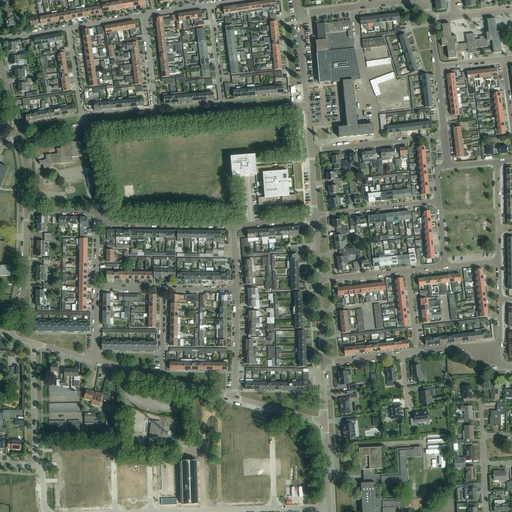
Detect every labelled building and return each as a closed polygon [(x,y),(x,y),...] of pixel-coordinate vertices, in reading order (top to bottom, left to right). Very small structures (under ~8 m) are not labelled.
[(104,0),(101,1),(102,7),(103,12),(109,11),(108,3),(107,0),(104,1),(104,0)] [(109,11),(115,10),(113,0),(107,0),(108,3),(109,11)] [(121,9),(120,1),(116,2),(116,0),(113,0),(115,10),(121,9)] [(273,0),(267,1),(268,10),(269,14),(271,14),(270,7),(274,7),(276,6),(276,5),(276,3),(274,3),(273,0)] [(444,0),(434,0),(436,10),(445,9),(444,0)] [(250,13),(248,4),(242,5),(244,15),(247,14),(248,22),(251,22),(250,18),(250,13)] [(197,21),(196,18),(196,12),(190,12),(191,20),(194,19),(195,25),(193,25),(193,28),(198,28),(197,24),(197,21)] [(184,13),(178,14),(178,16),(179,21),(182,21),(183,29),(186,29),(185,26),(185,21),(184,13)] [(156,24),(170,22),(175,21),(174,15),(171,16),(171,19),(163,20),(162,17),(155,18),(156,24)] [(14,17),(10,18),(5,19),(7,27),(16,25),(15,20),(14,17)] [(31,26),(41,24),(39,17),(29,19),(31,26)] [(451,24),(442,25),(444,38),(441,38),(442,46),(447,46),(449,59),(457,58),(456,52),(464,51),(463,48),(465,47),(466,49),(468,48),(469,53),(476,53),(476,45),(493,43),(494,53),(502,52),(501,40),(503,39),(502,31),(497,32),(496,19),(487,20),(489,32),(487,33),(487,36),(480,37),(480,40),(478,41),(478,39),(475,40),(474,34),(466,35),(467,43),(458,44),(457,36),(452,37),(451,24)] [(318,40),(315,41),(316,46),(316,52),(335,50),(354,49),(354,47),(353,43),(353,37),(353,36),(352,31),(351,20),(316,24),(318,39),(318,40)] [(158,42),(165,41),(165,38),(178,36),(178,33),(171,34),(167,35),(164,35),(157,36),(158,42)] [(54,35),(56,42),(63,41),(61,34),(54,35)] [(401,42),(407,40),(405,34),(399,36),(401,42)] [(49,43),(56,42),(54,35),(48,36),(49,43)] [(42,44),(49,43),(48,36),(41,37),(43,50),(42,44)] [(40,50),(43,50),(41,37),(30,39),(31,46),(39,45),(40,50)] [(363,49),(382,47),(387,46),(384,37),(362,40),(363,49)] [(400,49),(403,49),(409,46),(407,40),(401,42),(398,43),(400,49)] [(190,45),(190,49),(192,49),(207,47),(206,41),(198,42),(194,42),(194,44),(190,45)] [(11,57),(18,57),(18,53),(16,53),(16,48),(15,43),(7,43),(8,51),(8,54),(11,54),(11,57)] [(405,55),(411,53),(409,46),(403,49),(405,55)] [(335,50),(316,52),(317,58),(317,63),(318,75),(319,83),(323,83),(327,82),(330,82),(335,82),(342,81),(353,80),(360,79),(359,71),(356,60),(355,54),(354,50),(354,49),(335,50)] [(407,61),(413,59),(411,53),(405,55),(403,55),(405,61),(407,61)] [(23,56),(18,57),(11,57),(11,65),(14,64),(14,65),(15,65),(15,64),(23,64),(23,56)] [(186,68),(209,65),(208,59),(200,60),(201,65),(185,67),(186,68)] [(409,67),(415,65),(413,59),(407,61),(409,67)] [(191,73),(209,71),(209,65),(186,68),(186,71),(201,69),(202,71),(191,73)] [(415,65),(409,67),(411,73),(417,71),(415,65)] [(23,84),(30,83),(32,83),(32,79),(25,79),(25,70),(18,70),(15,70),(15,78),(18,78),(18,80),(23,80),(23,83),(23,84)] [(125,80),(141,79),(141,72),(133,73),(134,76),(125,77),(125,80)] [(357,126),(353,85),(353,80),(342,81),(346,125),(347,127),(338,127),(339,138),(373,135),(373,124),(357,126)] [(23,84),(23,83),(18,84),(19,92),(21,91),(21,92),(22,92),(22,91),(26,91),(25,87),(30,87),(30,83),(23,84)] [(69,83),(62,85),(63,91),(70,90),(69,83)] [(275,84),(276,87),(276,93),(283,93),(283,86),(283,83),(275,84)] [(269,94),(268,87),(265,88),(265,86),(261,86),(261,85),(262,95),(269,94)] [(240,90),(240,87),(236,87),(237,90),(233,91),(233,97),(241,97),(240,90)] [(163,101),(163,103),(164,103),(164,104),(171,103),(170,93),(163,94),(163,97),(163,101)] [(178,103),(178,96),(177,96),(177,93),(170,93),(171,103),(178,103)] [(130,107),(137,107),(136,97),(136,96),(129,97),(129,98),(130,107)] [(143,97),(136,97),(137,107),(144,106),(144,105),(145,105),(145,103),(144,103),(143,99),(143,97)] [(115,109),(123,108),(122,98),(118,98),(118,101),(115,102),(115,98),(114,98),(115,109)] [(130,107),(129,98),(127,98),(127,101),(122,101),(122,98),(123,108),(130,107)] [(40,119),(47,118),(44,101),(42,101),(41,102),(42,104),(41,105),(42,109),(39,110),(40,119)] [(55,117),(53,108),(53,107),(46,108),(44,101),(47,118),(55,117)] [(62,115),(60,109),(60,106),(53,108),(55,117),(62,115)] [(28,110),(24,111),(25,115),(26,119),(25,119),(25,121),(26,121),(26,122),(33,120),(32,114),(29,114),(28,110)] [(33,120),(40,119),(39,110),(32,111),(32,114),(33,120)] [(454,134),(462,133),(461,124),(455,125),(456,128),(454,128),(454,134)] [(84,156),(83,151),(81,141),(73,143),(73,142),(68,143),(69,143),(70,147),(62,149),(62,148),(57,149),(58,149),(59,154),(51,155),(51,154),(46,155),(46,156),(47,155),(48,160),(45,161),(44,160),(40,161),(39,161),(40,165),(43,164),(45,175),(47,175),(50,170),(53,164),(73,162),(72,157),(84,156)] [(486,145),(487,155),(493,154),(500,153),(500,154),(508,153),(507,146),(500,147),(500,148),(495,149),(495,144),(486,145)] [(379,168),(379,161),(376,162),(375,159),(375,151),(368,152),(369,163),(373,162),(374,169),(379,168)] [(365,163),(369,163),(368,152),(362,153),(363,163),(360,163),(360,168),(361,170),(366,169),(365,163)] [(347,168),(347,171),(351,170),(350,166),(353,166),(353,164),(357,163),(356,153),(349,154),(350,164),(346,164),(347,168)] [(255,155),(230,157),(232,157),(232,164),(231,164),(232,164),(233,176),(232,176),(232,177),(249,175),(249,174),(255,173),(256,175),(256,173),(262,173),(263,173),(264,197),(258,198),(258,205),(272,204),(271,197),(282,196),(282,203),(296,202),(295,195),(289,195),(287,171),(286,164),(279,165),(279,171),(270,172),(270,169),(271,169),(271,165),(256,166),(256,167),(256,166),(254,166),(254,163),(255,163),(255,162),(253,162),(253,159),(255,159),(255,158),(255,155)] [(347,168),(346,164),(346,161),(339,161),(339,156),(332,157),(332,164),(334,164),(334,169),(333,169),(338,169),(347,168)] [(0,188),(1,188),(9,168),(0,164),(0,188)] [(333,183),(341,182),(342,182),(341,178),(335,179),(334,176),(338,175),(337,172),(327,173),(328,180),(333,180),(333,183)] [(341,182),(333,183),(334,186),(328,186),(329,193),(337,193),(336,189),(342,188),(341,182)] [(361,203),(361,198),(361,196),(357,197),(357,192),(353,193),(354,204),(361,203)] [(340,198),(335,199),(330,199),(331,207),(335,206),(335,207),(336,206),(341,205),(340,200),(340,198)] [(68,224),(68,217),(59,217),(59,225),(59,227),(65,227),(65,224),(68,224)] [(364,224),(363,222),(363,217),(356,218),(357,225),(364,224)] [(337,232),(341,231),(345,231),(344,226),(342,224),(341,224),(340,220),(337,220),(336,220),(332,221),(333,228),(336,228),(337,230),(337,232)] [(288,227),(289,236),(298,235),(298,227),(288,227)] [(220,239),(220,238),(220,232),(213,232),(213,241),(213,243),(218,243),(218,241),(219,241),(224,241),(224,239),(220,239)] [(346,242),(335,243),(336,250),(343,249),(343,245),(347,245),(346,242)] [(259,266),(270,265),(270,257),(265,257),(266,265),(259,266)] [(245,266),(254,266),(254,263),(253,258),(247,258),(247,260),(245,260),(245,266)] [(0,272),(0,275),(10,276),(11,270),(10,265),(1,266),(0,269),(0,272)] [(36,274),(46,274),(47,266),(44,266),(37,266),(36,274)] [(220,273),(220,280),(227,280),(227,277),(230,277),(231,271),(227,271),(227,273),(226,273),(226,272),(224,271),(220,271),(220,273)] [(446,283),(449,283),(448,275),(442,276),(444,295),(450,294),(450,292),(447,292),(446,283)] [(441,295),(444,295),(442,276),(436,277),(436,284),(440,284),(441,293),(441,295)] [(50,289),(50,286),(43,286),(43,291),(36,290),(36,298),(46,298),(46,289),(50,289)] [(195,303),(198,304),(198,295),(189,295),(178,295),(171,295),(171,302),(178,302),(178,300),(185,300),(185,302),(195,302),(195,303)] [(258,300),(248,301),(249,307),(254,307),(254,309),(259,309),(258,300)] [(422,311),(432,310),(429,310),(428,307),(440,306),(440,303),(421,305),(422,311)] [(349,310),(339,312),(340,319),(350,318),(349,310)] [(441,315),(422,317),(423,323),(430,322),(430,319),(441,318),(441,315)] [(113,324),(113,318),(102,318),(102,324),(104,324),(104,328),(111,328),(111,324),(113,324)] [(341,326),(348,325),(351,325),(350,318),(340,319),(341,326)] [(482,332),(482,339),(490,338),(489,331),(486,332),(485,328),(481,329),(482,332)] [(226,338),(226,332),(217,332),(217,340),(224,340),(224,338),(226,338)] [(393,340),(386,340),(386,343),(387,350),(394,349),(394,342),(393,340)] [(380,351),(379,344),(379,341),(372,341),(373,352),(380,351)] [(366,352),(365,346),(365,342),(358,343),(358,346),(359,353),(366,352)] [(255,364),(256,358),(246,358),(246,364),(249,364),(249,366),(257,366),(257,364),(255,364)] [(413,378),(415,378),(415,382),(422,381),(421,372),(420,373),(419,365),(411,366),(413,378)] [(387,371),(385,371),(386,375),(387,375),(388,381),(387,381),(387,386),(394,386),(393,381),(396,380),(396,376),(396,372),(395,372),(395,368),(394,368),(394,367),(390,367),(391,368),(386,369),(387,371)] [(71,377),(71,369),(65,369),(64,381),(61,380),(60,387),(63,388),(65,388),(69,388),(69,386),(65,386),(66,381),(67,381),(67,376),(71,377)] [(71,369),(71,377),(74,377),(74,387),(79,387),(80,376),(77,376),(77,369),(71,369)] [(340,385),(348,384),(347,376),(351,375),(351,371),(347,372),(347,371),(338,372),(339,377),(338,377),(339,380),(340,385)] [(423,391),(420,392),(421,397),(421,399),(422,405),(431,404),(430,396),(434,396),(433,386),(423,388),(423,391)] [(471,386),(466,386),(462,386),(463,398),(471,398),(471,386)] [(85,395),(84,398),(90,400),(92,401),(91,404),(101,407),(103,403),(101,402),(100,402),(94,400),(95,400),(92,399),(94,392),(86,390),(85,395)] [(100,402),(101,398),(109,400),(110,396),(102,394),(94,392),(92,399),(95,400),(94,400),(100,402)] [(351,413),(349,398),(340,399),(341,414),(351,413)] [(391,402),(385,403),(385,407),(389,406),(391,419),(401,418),(400,404),(392,405),(391,402)] [(103,407),(103,413),(118,413),(118,407),(106,404),(106,407),(103,407)] [(224,412),(222,418),(226,419),(227,416),(232,418),(235,407),(229,405),(227,413),(224,412)] [(471,406),(466,406),(460,407),(460,411),(464,411),(465,418),(472,418),(472,412),(471,412),(471,406)] [(506,406),(498,406),(498,410),(500,410),(500,411),(491,411),(492,420),(493,420),(493,426),(496,426),(496,427),(497,427),(497,426),(501,426),(501,415),(506,415),(506,410),(506,406)] [(235,407),(232,418),(237,419),(237,422),(240,423),(242,417),(239,416),(241,409),(235,407)] [(244,417),(243,423),(246,424),(247,422),(253,424),(256,413),(249,411),(247,418),(244,417)] [(414,418),(410,419),(411,426),(418,425),(417,422),(428,420),(427,412),(414,413),(414,418)] [(84,426),(103,426),(103,420),(94,420),(94,413),(84,413),(84,426)] [(256,413),(253,424),(259,425),(262,415),(256,413)] [(349,424),(343,425),(343,430),(343,431),(344,433),(343,433),(343,434),(344,434),(344,439),(351,438),(351,439),(353,438),(355,438),(354,433),(357,432),(356,425),(354,425),(353,424),(353,421),(356,421),(355,417),(346,418),(346,422),(349,422),(349,424)] [(118,437),(118,433),(118,420),(106,420),(106,426),(108,426),(108,432),(86,432),(86,434),(83,434),(83,437),(118,437)] [(157,443),(158,438),(160,422),(151,421),(151,426),(148,448),(156,449),(157,443)] [(473,426),(468,426),(464,426),(464,431),(463,431),(463,434),(464,434),(465,439),(473,439),(473,426)] [(259,434),(253,434),(253,438),(255,438),(256,443),(267,443),(267,437),(259,437),(259,434)] [(21,441),(16,440),(12,440),(12,441),(8,441),(8,443),(7,448),(11,448),(11,449),(20,450),(20,449),(21,449),(22,446),(20,446),(21,441)] [(256,449),(253,449),(253,452),(260,452),(260,449),(267,449),(267,443),(256,443),(256,449)] [(408,498),(398,498),(382,499),(381,483),(408,482),(406,457),(421,457),(421,447),(413,447),(397,448),(398,473),(374,474),(374,469),(382,469),(382,459),(385,459),(385,450),(381,450),(381,447),(359,448),(360,470),(363,470),(364,483),(360,483),(361,511),(401,511),(402,510),(399,510),(399,508),(409,507),(408,498)] [(472,447),(467,447),(465,447),(466,459),(474,459),(474,453),(473,453),(472,447)] [(101,448),(94,448),(94,451),(97,451),(97,457),(108,457),(108,451),(101,451),(101,448)] [(64,452),(56,452),(56,459),(68,458),(67,452),(70,452),(70,449),(63,449),(64,452)] [(459,457),(458,453),(454,454),(454,463),(465,462),(464,457),(459,457)] [(97,463),(95,463),(95,467),(101,466),(101,463),(108,463),(108,457),(97,457),(97,463)] [(197,460),(180,461),(182,505),(198,504),(197,460)] [(475,467),(470,467),(466,467),(467,479),(475,479),(475,474),(474,474),(474,472),(475,472),(475,467)] [(500,472),(498,472),(498,471),(494,471),(494,475),(494,476),(494,480),(500,480),(500,481),(506,481),(506,472),(500,472)] [(468,495),(465,495),(465,499),(468,499),(473,499),(476,499),(476,495),(475,495),(475,492),(476,492),(476,488),(471,488),(468,488),(468,495)] [(65,492),(61,493),(62,499),(65,499),(65,506),(71,506),(71,495),(65,495),(65,492)] [(77,495),(71,495),(71,506),(78,506),(77,498),(80,498),(80,492),(77,492),(77,495)] [(102,495),(95,495),(95,499),(98,499),(98,505),(109,504),(109,498),(102,498),(102,495)] [(472,503),(467,503),(463,503),(463,507),(470,507),(469,511),(476,511),(477,508),(472,508),(472,503)]
